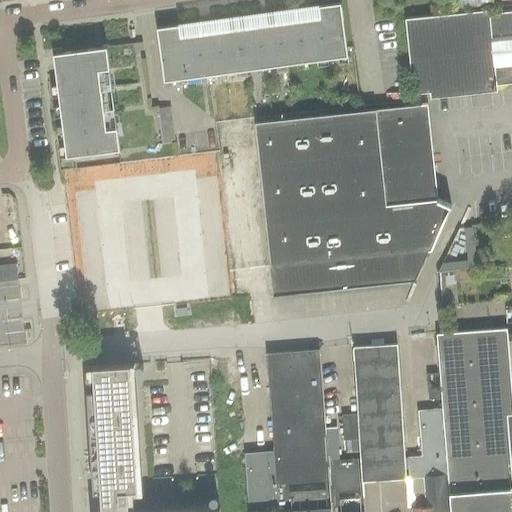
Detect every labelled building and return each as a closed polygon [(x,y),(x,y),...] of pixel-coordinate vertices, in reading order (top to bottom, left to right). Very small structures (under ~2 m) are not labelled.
[(449,0),(451,11),(494,8),(493,0),(449,0)] [(348,56),(341,3),(319,6),(321,17),(181,36),(179,25),(157,28),(165,81),(348,56)] [(511,82),(511,11),(490,14),(489,10),(406,18),(414,94),(511,82)] [(110,68),(107,46),(54,53),(67,156),(121,149),(118,127),(107,128),(99,69),(110,68)] [(415,105),(256,122),(271,267),(274,295),(417,279),(430,250),(432,250),(451,205),(437,198),(432,151),(420,153),(415,105)] [(177,142),(172,106),(160,108),(164,143),(177,142)] [(98,213),(104,270),(150,265),(153,287),(205,282),(195,195),(138,201),(137,191),(88,197),(90,214),(98,213)] [(459,304),(457,280),(471,279),(471,269),(440,272),(442,305),(459,304)] [(511,511),(511,461),(507,417),(507,415),(511,414),(511,383),(509,339),(508,328),(438,333),(444,408),(452,511),(451,511),(511,511)] [(343,415),(344,440),(360,439),(361,458),(363,480),(406,478),(398,344),(354,347),(358,414),(343,415)] [(267,353),(274,450),(279,511),(331,511),(332,509),(328,461),(320,349),(267,353)] [(139,489),(131,364),(131,363),(86,366),(86,369),(94,492),(96,492),(97,511),(220,511),(221,508),(219,508),(149,511),(129,511),(129,501),(132,501),(132,490),(139,489)] [(427,373),(429,399),(440,398),(438,373),(427,373)] [(448,511),(452,511),(444,408),(419,410),(422,456),(409,457),(412,493),(414,492),(415,507),(413,507),(413,511),(448,511)] [(279,511),(274,450),(245,452),(248,482),(247,482),(249,511),(279,511)] [(364,496),(363,480),(361,458),(328,461),(332,509),(337,509),(336,511),(364,511),(365,511),(364,496)]
